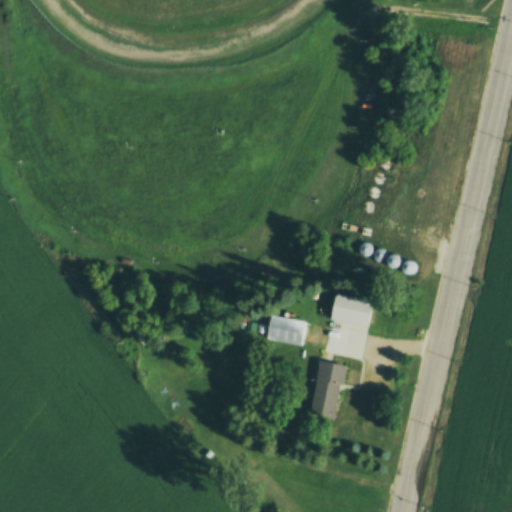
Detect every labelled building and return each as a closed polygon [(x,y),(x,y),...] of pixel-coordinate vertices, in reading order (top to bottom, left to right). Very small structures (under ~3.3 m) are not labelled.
[(369,254),(367,255),(365,255),(362,255),(360,254),(358,252),(357,250),(357,248),(357,245),(359,243),(361,242),(363,241),(365,241),(368,241),(370,243),(371,245),(372,247),(372,250),(371,252),(369,254)] [(384,259),(382,261),(380,261),(377,261),(375,260),(374,258),(373,256),(372,253),(373,251),(374,249),(376,247),(378,246),(381,246),(383,247),(385,248),(387,250),(387,253),(387,255),(386,258),(384,259)] [(399,265),(397,266),(394,267),(392,266),(390,265),(388,264),(387,261),(387,259),(387,257),(388,255),(390,253),(393,252),(395,252),(398,253),(400,254),(401,256),(402,259),(401,261),(401,263),(399,265)] [(413,272),(411,273),(409,273),(406,273),(404,272),(403,270),(401,268),(401,266),(402,263),(403,261),(405,259),(407,258),(410,258),(412,259),(414,260),(415,263),(416,265),(416,268),(415,270),(413,272)] [(329,319),(335,291),(375,300),(368,327),(329,319)] [(269,312),(304,320),(299,344),(264,336),(269,312)] [(319,359),(309,411),(335,416),(346,365),(319,359)]
